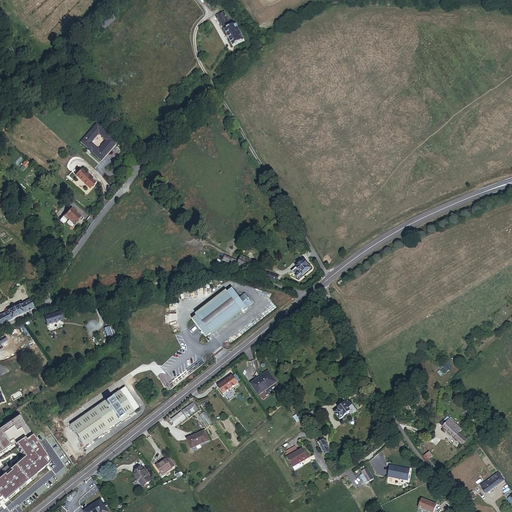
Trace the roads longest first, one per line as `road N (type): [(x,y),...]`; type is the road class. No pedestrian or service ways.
road 1 (secondary): [(308,297),(41,511)]
road 2 (residential): [(40,309),(218,273),(308,297)]
road 3 (unclassified): [(458,511),(398,428),(322,286)]
road 4 (track): [(217,89),(329,280)]
road 5 (track): [(228,0),(261,43),(148,164)]
road 6 (secondary): [(511,182),(413,221),(322,286)]
road 7 (unclassified): [(148,164),(40,309)]
